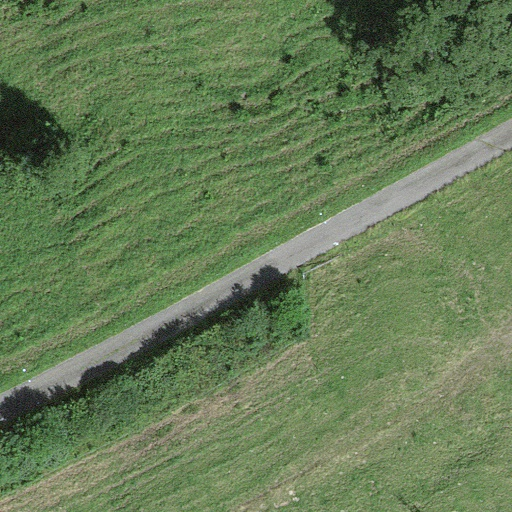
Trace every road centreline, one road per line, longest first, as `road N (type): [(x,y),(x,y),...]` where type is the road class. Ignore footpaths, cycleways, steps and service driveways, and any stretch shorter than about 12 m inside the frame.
road 1 (track): [(511,136),(0,405)]
road 2 (track): [(511,340),(495,361),(369,446),(257,511)]
